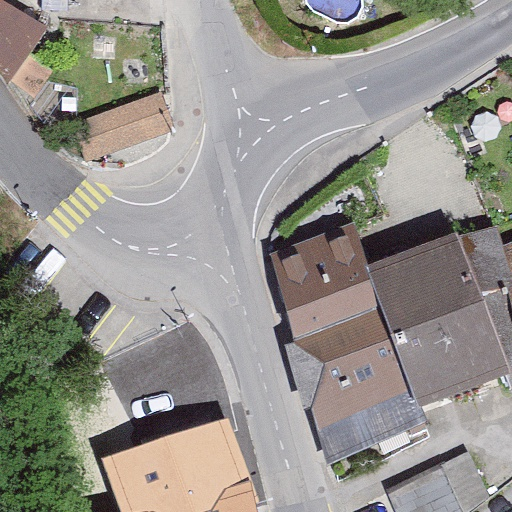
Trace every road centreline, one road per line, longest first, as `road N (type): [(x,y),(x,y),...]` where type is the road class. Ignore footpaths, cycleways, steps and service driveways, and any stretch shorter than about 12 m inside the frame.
road 1 (tertiary): [(205,227),(238,297),(301,511)]
road 2 (tertiary): [(511,19),(440,60),(281,124),(249,151)]
road 3 (tertiary): [(205,227),(182,246),(149,254),(108,242),(0,125)]
road 4 (residential): [(197,0),(249,151)]
